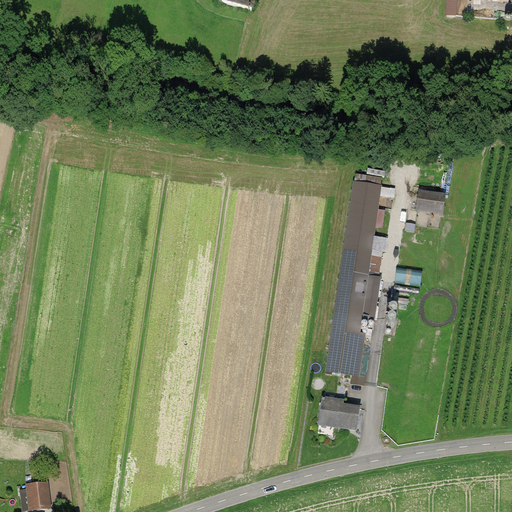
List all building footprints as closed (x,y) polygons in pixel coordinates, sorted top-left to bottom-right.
[(221,0),(221,1),(256,12),(259,0),(221,0)] [(387,180),(357,176),(332,374),(366,379),(372,333),(366,332),(368,318),(379,320),(385,280),(374,279),(387,180)] [(451,197),(426,194),(424,211),(449,214),(451,197)] [(399,267),(397,281),(423,284),(425,270),(399,267)] [(350,402),(329,398),(323,428),(360,435),(365,410),(349,407),(350,402)] [(52,486),(30,488),(32,511),(53,511),(52,486)]
